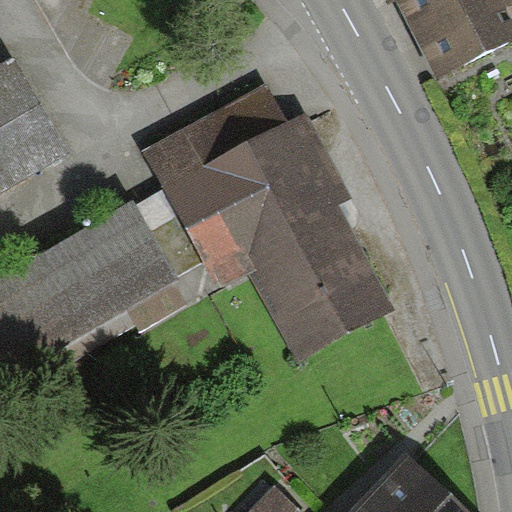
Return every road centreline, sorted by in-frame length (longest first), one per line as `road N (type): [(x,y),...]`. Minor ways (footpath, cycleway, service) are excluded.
road 1 (unknown): [(368,48),(137,140),(109,140),(74,121),(10,0)]
road 2 (secondary): [(341,0),(421,149),(481,300),(511,410)]
